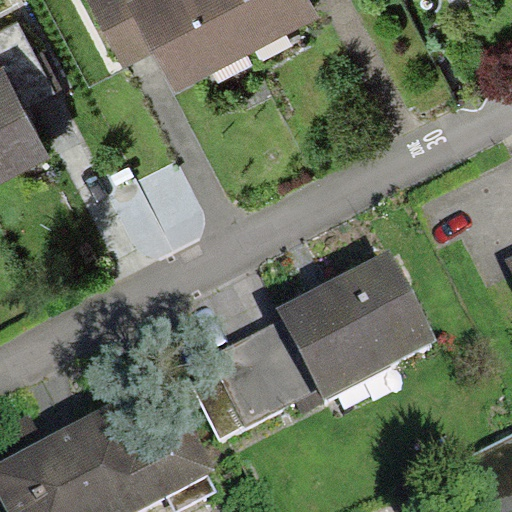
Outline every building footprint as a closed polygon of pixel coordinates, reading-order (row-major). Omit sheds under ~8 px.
[(249,37),(229,0),(94,0),(126,60),(160,43),(177,77),(249,37)] [(229,0),(249,37),(321,0),(229,0)] [(0,168),(52,142),(30,98),(57,85),(20,13),(0,23),(0,168)] [(275,309),(282,321),(317,390),(325,403),(442,343),(393,249),(275,309)] [(317,390),(282,321),(187,370),(221,437),(245,424),(246,426),(317,390)] [(0,511),(218,511),(198,471),(211,464),(167,382),(39,450),(26,425),(0,438),(0,511)] [(511,511),(511,432),(439,469),(460,511),(511,511)]
